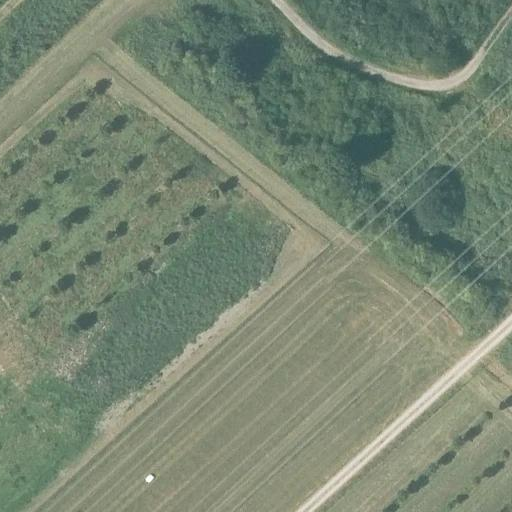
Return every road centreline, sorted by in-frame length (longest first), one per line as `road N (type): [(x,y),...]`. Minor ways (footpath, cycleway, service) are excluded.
road 1 (track): [(0,17),(18,0),(511,323),(306,511)]
road 2 (track): [(511,15),(463,78),(427,86),(333,56),(275,0)]
